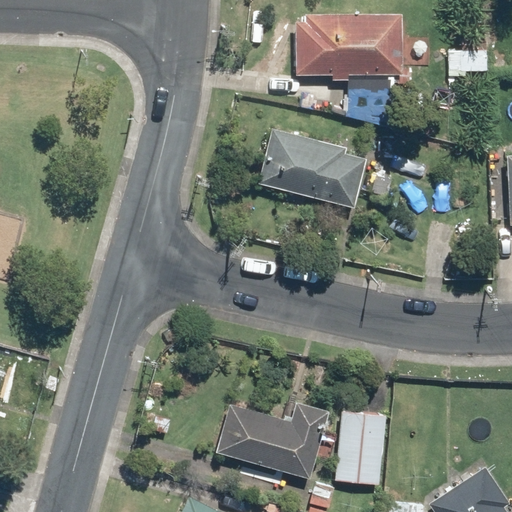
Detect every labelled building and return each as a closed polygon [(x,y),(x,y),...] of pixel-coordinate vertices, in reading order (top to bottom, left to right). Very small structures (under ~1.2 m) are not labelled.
[(401,13),(303,11),(303,20),(294,19),(293,72),(330,73),(330,78),(349,78),(349,73),(399,74),(401,13)] [(293,103),(287,126),(353,142),(359,119),(293,103)] [(351,207),(355,188),(382,195),(386,177),(359,171),(362,159),(343,154),(345,144),(269,126),(256,185),(351,207)] [(305,476),(326,408),(291,398),(285,419),(224,401),(210,448),(305,476)] [(382,410),(337,407),(331,476),(376,480),(382,410)] [(506,500),(482,462),(427,498),(435,511),(504,511),(500,504),(506,500)] [(324,511),(331,487),(310,481),(301,511),(296,511),(288,509),(287,511),(324,511)] [(223,511),(185,492),(174,511),(223,511)] [(422,511),(423,504),(380,501),(379,511),(422,511)]
